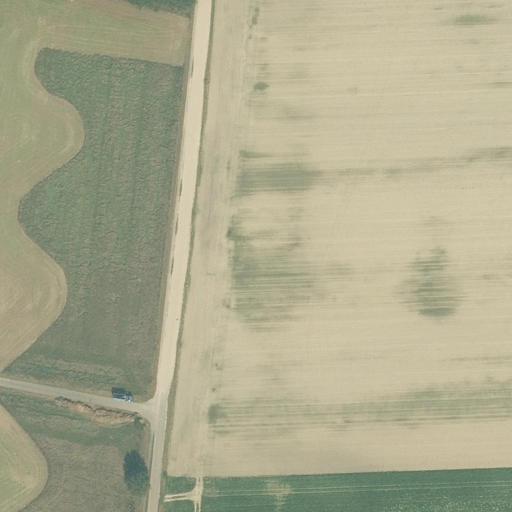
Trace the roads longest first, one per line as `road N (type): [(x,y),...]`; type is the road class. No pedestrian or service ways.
road 1 (track): [(204,0),(161,413)]
road 2 (unclassified): [(161,413),(0,382)]
